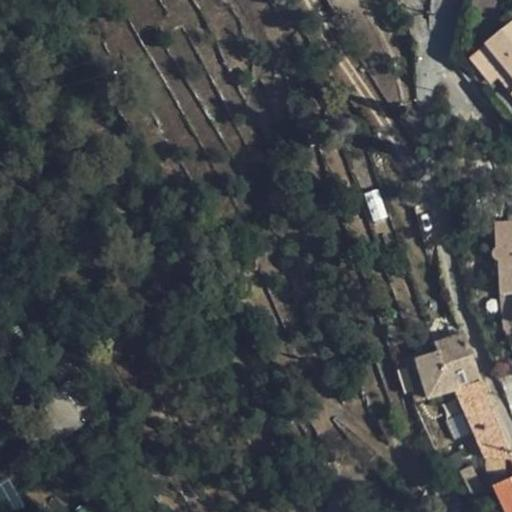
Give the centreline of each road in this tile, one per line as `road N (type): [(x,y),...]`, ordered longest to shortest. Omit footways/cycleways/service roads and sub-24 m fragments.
road 1 (residential): [(511,422),(460,309),(432,182),(427,103),(449,0)]
road 2 (unknown): [(432,182),(327,0)]
